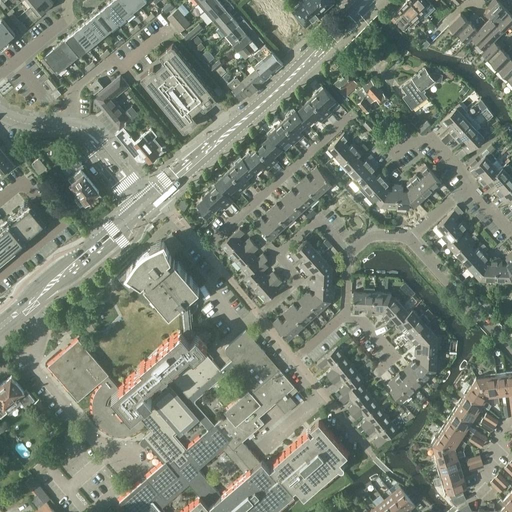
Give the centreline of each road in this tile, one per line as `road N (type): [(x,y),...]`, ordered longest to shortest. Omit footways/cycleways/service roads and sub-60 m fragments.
road 1 (secondary): [(157,195),(356,11)]
road 2 (residential): [(372,456),(201,246)]
road 3 (residential): [(201,246),(353,115)]
road 4 (secondary): [(0,325),(147,203)]
road 5 (residential): [(147,203),(87,132),(24,123),(0,111)]
road 6 (residential): [(347,251),(320,223),(311,226),(277,255),(294,285),(268,310)]
road 7 (residential): [(0,275),(58,225),(29,186),(0,200)]
road 8 (residential): [(511,347),(410,239)]
